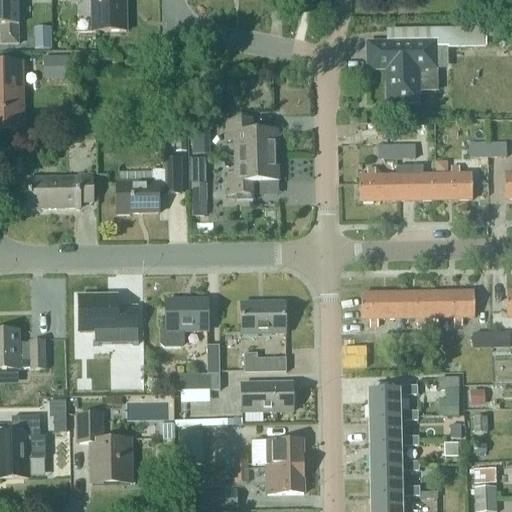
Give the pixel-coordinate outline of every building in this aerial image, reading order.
[(16,0),(0,0),(0,45),(0,47),(18,47),(16,0)] [(92,0),(94,34),(128,34),(127,0),(92,0)] [(487,49),(487,30),(395,32),(395,42),(436,41),(436,43),(368,44),(368,71),(387,71),(388,104),(420,104),(419,93),(437,93),(437,50),(487,49)] [(35,32),(35,51),(52,51),(51,31),(35,32)] [(216,85),(215,59),(199,59),(200,85),(216,85)] [(21,65),(0,65),(0,132),(23,132),(21,65)] [(235,159),(274,158),(274,147),(279,147),(279,132),(253,133),(253,120),(227,121),(227,143),(235,143),(235,159)] [(193,157),(211,156),(210,138),(192,138),(193,157)] [(506,146),(488,147),(488,161),(507,161),(506,146)] [(415,147),(396,148),(397,162),(415,162),(415,147)] [(469,147),(470,162),(488,161),(488,147),(469,147)] [(397,162),(396,148),(377,149),(378,163),(397,162)] [(274,158),(235,159),(236,175),(228,175),(228,196),(254,196),(254,183),(280,183),(279,168),(275,168),(274,158)] [(181,196),(181,161),(165,162),(165,172),(152,172),(152,184),(116,185),(117,217),(130,217),(130,215),(159,215),(159,190),(164,190),(164,196),(181,196)] [(191,167),(191,186),(192,186),(206,186),(206,167),(191,167)] [(435,177),(423,177),(422,168),(397,169),(397,177),(398,203),(435,202),(435,177)] [(472,176),(460,176),(459,169),(451,169),(451,176),(435,177),(435,202),(473,202),(472,176)] [(397,177),(375,178),(375,171),(367,171),(367,178),(360,178),(360,204),(398,203),(397,177)] [(93,204),(93,176),(79,176),(79,180),(29,180),(29,211),(80,210),(80,204),(93,204)] [(207,219),(206,186),(192,186),(192,219),(207,219)] [(438,320),(452,320),(452,329),(462,328),(462,320),(475,320),(474,294),(438,295),(438,320)] [(377,321),(397,321),(396,295),(362,296),(362,321),(369,321),(369,330),(378,330),(377,321)] [(424,320),(438,320),(438,295),(396,295),(397,321),(416,320),(416,329),(424,329),(424,320)] [(80,321),(80,333),(94,333),(95,347),(137,346),(137,321),(137,311),(118,311),(118,297),(79,298),(80,321)] [(166,302),(167,331),(165,331),(162,334),(162,345),(165,348),(181,348),(184,345),(184,333),(209,333),(208,302),(166,302)] [(286,335),(285,304),(242,305),(242,335),(286,335)] [(0,373),(46,372),(45,344),(30,344),(30,346),(21,346),(20,332),(0,332),(0,373)] [(508,335),(490,336),(490,351),(508,351),(508,335)] [(471,336),(472,351),(490,351),(490,336),(471,336)] [(381,353),(399,353),(399,337),(380,337),(381,353)] [(418,337),(399,337),(399,353),(418,352),(418,337)] [(220,393),(218,348),(206,348),(207,376),(175,378),(176,394),(220,393)] [(244,375),(286,375),(286,362),(257,362),(257,356),(244,356),(244,375)] [(446,391),(459,391),(459,379),(438,378),(438,391),(446,391)] [(292,385),(241,386),(242,414),(293,413),(292,385)] [(369,415),(400,414),(400,399),(417,398),(417,388),(399,389),(400,394),(369,395),(369,415)] [(485,407),(485,393),(471,393),(471,407),(485,407)] [(443,405),(443,418),(460,418),(460,405),(443,405)] [(400,414),(369,415),(370,440),(401,439),(400,424),(418,424),(418,414),(400,414)] [(132,486),(132,443),(103,443),(103,417),(77,417),(78,445),(90,445),(91,487),(132,486)] [(49,461),(48,438),(40,438),(40,418),(13,418),(13,437),(0,436),(0,480),(29,480),(29,461),(49,461)] [(488,435),(487,418),(474,419),(474,435),(488,435)] [(461,441),(461,424),(451,424),(451,441),(461,441)] [(201,432),(179,434),(181,466),(203,464),(201,432)] [(401,439),(370,440),(370,466),(401,465),(401,449),(419,448),(419,439),(401,439)] [(267,469),(303,468),(302,443),(267,443),(267,469)] [(486,444),(474,445),(474,457),(487,456),(486,444)] [(460,445),(445,445),(445,459),(460,458),(460,445)] [(234,458),(235,472),(248,472),(248,458),(234,458)] [(401,465),(370,466),(371,490),(402,489),(402,474),(420,474),(420,464),(401,465)] [(303,468),(267,469),(268,495),(303,494),(303,468)] [(474,472),(475,486),(496,485),(496,471),(474,472)] [(235,473),(235,487),(248,487),(248,473),(235,473)] [(402,489),(371,490),(371,511),(402,511),(402,500),(420,499),(420,501),(438,501),(438,494),(420,494),(420,489),(402,489)] [(497,511),(497,490),(495,490),(474,490),(475,511),(497,511)] [(238,493),(201,493),(201,511),(238,511),(238,493)]
